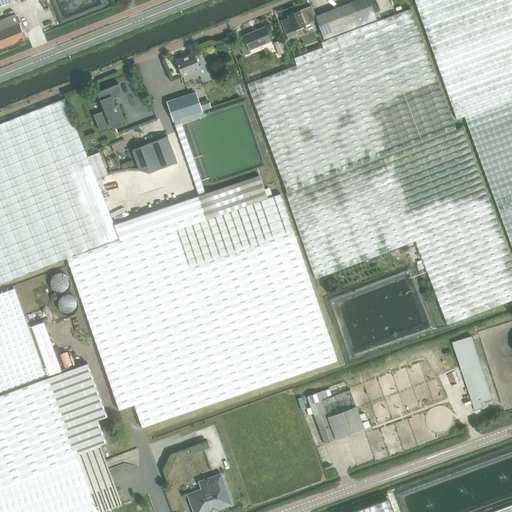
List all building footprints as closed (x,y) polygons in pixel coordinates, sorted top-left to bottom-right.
[(297,65),(248,84),(261,120),(268,143),(287,192),(285,192),(315,279),(368,259),(384,253),(416,241),(431,283),(447,324),(447,325),(485,311),(511,300),(511,259),(507,247),(482,181),(462,127),(456,129),(455,127),(445,101),(411,9),(378,21),(377,20),(369,0),(356,0),(316,16),(318,21),(317,21),(324,40),(324,41),(321,42),(323,47),(294,58),(297,65)] [(511,0),(414,0),(457,119),(464,117),(511,247),(511,0)] [(288,17),(281,20),(288,39),(296,36),(294,30),(317,21),(318,21),(316,16),(312,6),(288,16),(288,17)] [(16,15),(0,21),(0,48),(25,39),(16,15)] [(265,27),(243,36),(246,42),(240,45),(244,55),(250,53),(249,50),(271,41),(265,27)] [(274,43),(279,55),(286,52),(281,40),(274,43)] [(194,54),(177,60),(183,76),(184,75),(186,80),(201,74),(207,72),(199,52),(194,54)] [(104,110),(93,115),(98,126),(120,117),(123,116),(118,105),(116,106),(113,98),(115,97),(123,94),(119,84),(111,87),(101,91),(104,99),(100,100),(104,110)] [(96,179),(108,175),(100,152),(87,157),(65,99),(0,124),(0,284),(67,257),(98,349),(119,411),(134,406),(142,429),(338,361),(281,194),(279,195),(267,199),(260,175),(205,194),(179,119),(202,111),(196,93),(167,102),(199,196),(197,196),(114,225),(96,179)] [(167,136),(132,150),(140,171),(149,173),(177,162),(167,136)] [(107,416),(88,363),(0,395),(0,393),(46,376),(61,371),(44,322),(28,327),(14,289),(0,293),(0,511),(100,511),(121,505),(100,445),(106,442),(98,420),(107,416)] [(475,410),(482,407),(481,402),(492,399),(471,336),(452,342),(475,410)] [(319,392),(307,397),(324,443),(369,427),(367,421),(362,423),(356,407),(357,407),(351,390),(329,398),(326,390),(319,393),(319,392)] [(220,474),(199,482),(199,483),(203,481),(205,488),(187,495),(193,511),(212,511),(217,510),(217,509),(231,504),(220,474)] [(392,511),(388,499),(351,511),(392,511)]
